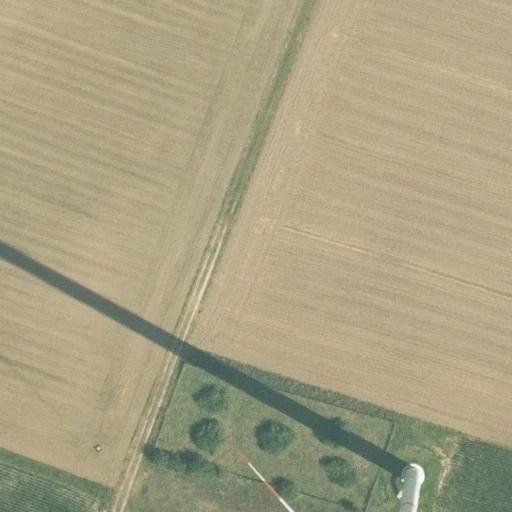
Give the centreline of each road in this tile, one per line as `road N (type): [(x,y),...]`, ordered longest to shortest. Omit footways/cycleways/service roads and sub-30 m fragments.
road 1 (track): [(311,0),(118,511)]
road 2 (track): [(0,463),(120,507)]
